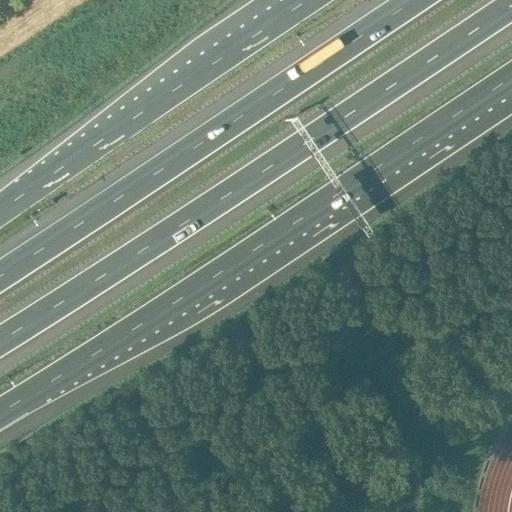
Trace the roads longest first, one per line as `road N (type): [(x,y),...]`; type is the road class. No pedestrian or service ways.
road 1 (motorway): [(0,344),(511,6)]
road 2 (motorway): [(0,412),(511,79)]
road 3 (motorway): [(418,0),(0,275)]
road 4 (motorway): [(310,0),(0,209)]
